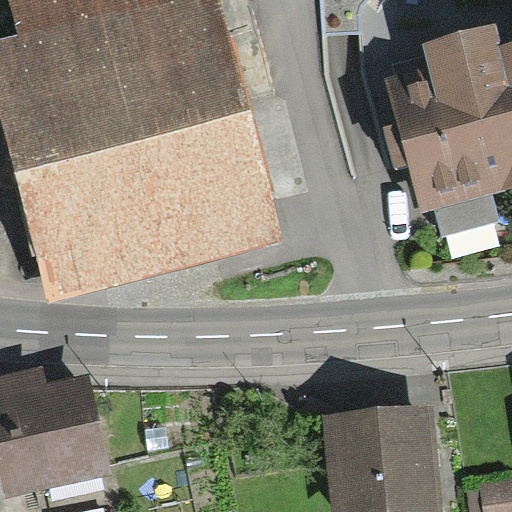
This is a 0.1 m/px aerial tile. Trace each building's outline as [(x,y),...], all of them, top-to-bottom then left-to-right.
[(0,46),(0,117),(51,306),(287,243),(216,0),(11,0),(22,39),(0,46)] [(431,84),(387,95),(425,220),(511,194),(511,53),(504,55),(498,32),(423,54),(431,84)] [(48,373),(0,383),(0,462),(10,505),(116,481),(93,381),(52,391),(48,373)] [(439,511),(429,412),(325,423),(334,511),(439,511)] [(511,511),(511,485),(478,491),(481,511),(511,511)]
